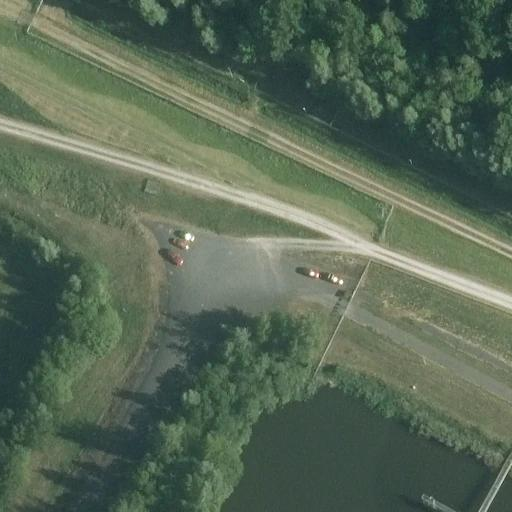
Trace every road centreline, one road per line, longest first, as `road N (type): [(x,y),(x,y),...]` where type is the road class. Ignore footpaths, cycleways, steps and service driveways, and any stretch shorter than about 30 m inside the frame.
road 1 (unclassified): [(244,226),(511,318)]
road 2 (track): [(0,112),(244,226)]
